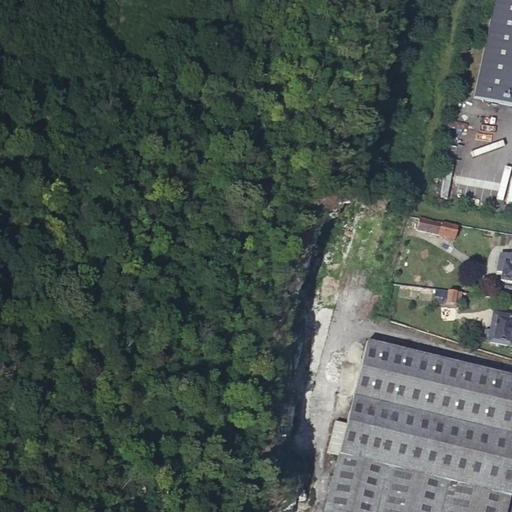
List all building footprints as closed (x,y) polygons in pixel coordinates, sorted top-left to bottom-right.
[(511,0),(494,0),(473,99),(511,106),(511,0)] [(453,239),(456,227),(419,218),(416,230),(444,237),(443,240),(451,242),(452,239),(453,239)] [(500,274),(499,283),(511,284),(511,257),(498,256),(496,274),(500,274)] [(457,305),(458,293),(445,292),(443,303),(457,305)] [(443,294),(433,293),(432,303),(441,304),(443,294)] [(483,329),(481,340),(507,345),(511,320),(491,317),(489,330),(483,329)] [(329,452),(339,455),(509,497),(511,485),(511,377),(367,342),(347,424),(336,422),(329,452)] [(505,511),(509,497),(339,455),(324,511),(505,511)]
